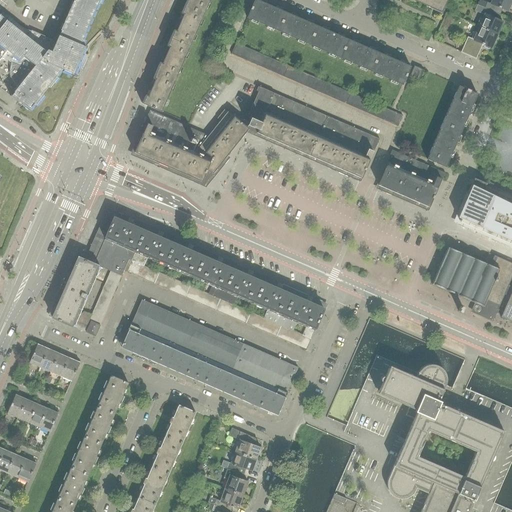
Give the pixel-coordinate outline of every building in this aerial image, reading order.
[(73,0),(55,43),(52,42),(53,42),(30,31),(30,32),(21,28),(13,21),(13,20),(8,16),(5,20),(0,15),(0,59),(1,58),(17,66),(20,62),(31,71),(10,96),(29,112),(34,105),(35,106),(43,96),(42,95),(48,87),(49,88),(58,78),(56,77),(61,71),(73,75),(85,47),(82,46),(84,40),(82,39),(98,4),(99,4),(101,0),(73,0)] [(145,95),(142,104),(151,108),(161,112),(209,0),(186,0),(181,14),(183,15),(176,31),(174,30),(167,46),(169,48),(162,64),(159,63),(152,79),(155,80),(148,96),(145,95)] [(278,32),(286,13),(256,0),(254,0),(247,18),(278,32)] [(425,0),(424,5),(442,12),(446,0),(425,0)] [(488,3),(486,8),(485,8),(499,15),(502,9),(507,12),(511,1),(511,0),(492,0),(491,4),(488,3)] [(497,20),(499,15),(485,8),(486,8),(478,5),(476,10),(483,13),(485,14),(479,27),(497,35),(503,22),(497,20)] [(309,45),(317,26),(286,13),(278,32),(309,45)] [(340,58),(348,40),(317,26),(309,45),(340,58)] [(491,49),(497,35),(479,27),(473,40),(468,38),(461,52),(476,59),(482,45),(491,49)] [(371,72),(379,53),(348,40),(340,58),(371,72)] [(241,46),(236,43),(231,54),(236,57),(241,46)] [(242,59),(246,48),(241,46),(236,57),(242,59)] [(247,61),(252,50),(246,48),(242,59),(247,61)] [(252,64),(257,53),(252,50),(247,61),(252,64)] [(257,66),(262,55),(257,53),(252,64),(257,66)] [(402,85),(410,67),(379,53),(371,72),(402,85)] [(262,68),(267,57),(262,55),(257,66),(262,68)] [(267,70),(272,59),(267,57),(262,68),(267,70)] [(273,73),(277,62),(272,59),(267,70),(273,73)] [(278,75),(283,64),(277,62),(273,73),(278,75)] [(283,77),(288,66),(283,64),(278,75),(283,77)] [(288,79),(293,69),(288,66),(283,77),(288,79)] [(409,77),(419,81),(423,70),(414,66),(409,77)] [(294,82),(298,71),(293,69),(288,79),(294,82)] [(299,84),(304,73),(298,71),(294,82),(299,84)] [(304,86),(309,75),(304,73),(299,84),(304,86)] [(309,88),(314,78),(309,75),(304,86),(309,88)] [(314,91),(319,80),(314,78),(309,88),(314,91)] [(320,93),(324,82),(319,80),(314,91),(320,93)] [(325,95),(329,84),(324,82),(320,93),(325,95)] [(330,97),(335,86),(329,84),(325,95),(330,97)] [(335,100),(340,89),(335,86),(330,97),(335,100)] [(459,86),(443,123),(461,131),(477,94),(459,86)] [(379,139),(378,139),(259,87),(257,92),(258,92),(244,125),(227,112),(224,110),(217,119),(220,121),(208,136),(150,111),(142,128),(145,129),(135,151),(202,180),(206,171),(212,174),(245,134),(247,131),(248,131),(256,135),(258,131),(362,176),(371,156),(372,156),(379,139)] [(340,102),(345,91),(340,89),(335,100),(340,102)] [(346,104),(350,93),(345,91),(340,102),(346,104)] [(351,107),(356,96),(350,93),(346,104),(351,107)] [(356,109),(361,98),(356,96),(351,107),(356,109)] [(361,111),(366,100),(361,98),(356,109),(361,111)] [(366,113),(371,102),(366,100),(361,111),(366,113)] [(372,116),(376,105),(371,102),(366,113),(372,116)] [(377,118),(382,107),(376,105),(372,116),(377,118)] [(382,120),(387,109),(382,107),(377,118),(382,120)] [(392,111),(391,111),(387,109),(382,120),(387,122),(392,111)] [(392,125),(397,114),(392,111),(387,122),(392,125)] [(398,127),(403,116),(397,114),(392,125),(398,127)] [(427,160),(445,168),(461,131),(443,123),(427,160)] [(445,173),(443,173),(392,150),(385,166),(386,167),(382,176),(433,198),(441,180),(442,180),(445,173)] [(430,206),(433,198),(382,176),(379,184),(430,206)] [(468,193),(457,218),(477,226),(476,229),(511,244),(511,195),(474,179),(470,187),(468,192),(468,193)] [(123,270),(306,350),(324,306),(109,212),(87,261),(121,276),(123,270)] [(511,322),(511,287),(508,286),(511,276),(511,263),(497,257),(492,267),(448,247),(432,284),(477,304),(473,313),(492,322),(496,313),(501,316),(500,317),(511,322)] [(75,256),(49,316),(86,333),(91,321),(100,325),(102,319),(121,276),(87,261),(75,256)] [(141,300),(131,324),(288,391),(298,368),(141,300)] [(86,333),(95,337),(100,325),(91,321),(86,333)] [(120,347),(169,368),(277,415),(288,391),(131,324),(120,347)] [(29,363),(40,368),(48,349),(37,344),(29,363)] [(48,349),(40,368),(50,373),(59,353),(48,349)] [(50,373),(60,377),(69,358),(59,353),(50,373)] [(80,363),(69,358),(60,377),(71,382),(80,363)] [(435,366),(430,365),(426,366),(422,368),(419,372),(418,374),(416,378),(389,366),(377,393),(417,411),(388,479),(387,482),(387,486),(388,490),(390,494),(393,497),(397,499),(402,499),(408,498),(413,495),(416,489),(428,494),(419,511),(468,511),(504,431),(440,403),(440,401),(438,400),(443,386),(444,385),(445,381),(445,377),(443,371),(439,367),(435,366)] [(123,395),(128,383),(111,376),(97,406),(115,414),(120,401),(122,402),(124,396),(123,395)] [(18,419),(26,399),(15,395),(7,414),(18,419)] [(28,423),(37,404),(26,399),(18,419),(28,423)] [(39,427),(47,408),(37,404),(28,423),(39,427)] [(182,443),(195,412),(178,405),(173,417),(171,416),(168,422),(170,423),(165,435),(182,443)] [(84,437),(101,444),(107,432),(108,433),(111,427),(109,426),(115,414),(97,406),(84,437)] [(49,432),(58,413),(47,408),(39,427),(49,432)] [(239,435),(237,440),(239,441),(236,452),(256,459),(260,447),(254,445),(256,439),(240,432),(239,435)] [(157,453),(151,466),(168,473),(182,443),(165,435),(159,448),(157,447),(155,453),(157,453)] [(71,468),(88,475),(93,462),(95,463),(98,457),(96,456),(101,444),(84,437),(71,468)] [(0,459),(0,470),(6,473),(15,454),(4,450),(0,459)] [(251,472),(256,459),(236,452),(231,463),(229,462),(226,468),(243,475),(245,470),(251,472)] [(6,473),(17,478),(25,459),(15,454),(6,473)] [(36,463),(25,459),(17,478),(27,483),(36,463)] [(143,484),(138,496),(155,504),(168,473),(151,466),(146,478),(144,477),(142,483),(143,484)] [(57,498),(75,506),(80,493),(82,494),(84,488),(82,487),(88,475),(71,468),(57,498)] [(229,476),(224,488),(243,495),(248,482),(242,480),(243,475),(226,468),(224,474),(229,476)] [(238,508),(243,495),(224,488),(220,501),(215,499),(213,505),(231,511),(233,506),(238,508)] [(354,511),(358,504),(336,494),(327,511),(354,511)] [(151,511),(155,504),(138,496),(132,509),(131,508),(128,511),(151,511)] [(51,511),(71,511),(75,506),(57,498),(51,511)]
